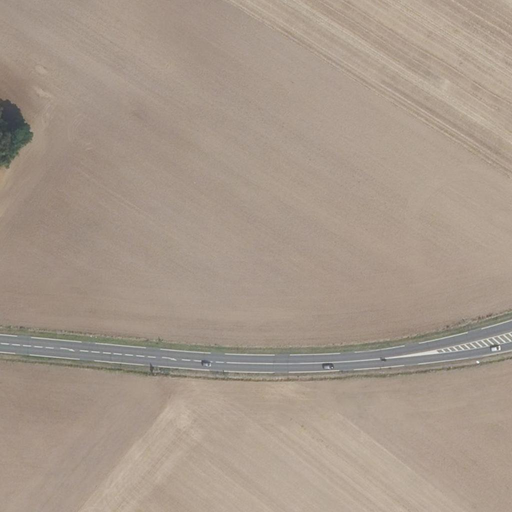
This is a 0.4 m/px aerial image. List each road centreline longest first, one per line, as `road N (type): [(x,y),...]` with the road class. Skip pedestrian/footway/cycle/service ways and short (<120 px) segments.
road 1 (primary): [(367,360),(195,361),(0,343)]
road 2 (primary): [(511,326),(367,360)]
road 3 (primary): [(367,360),(511,345)]
